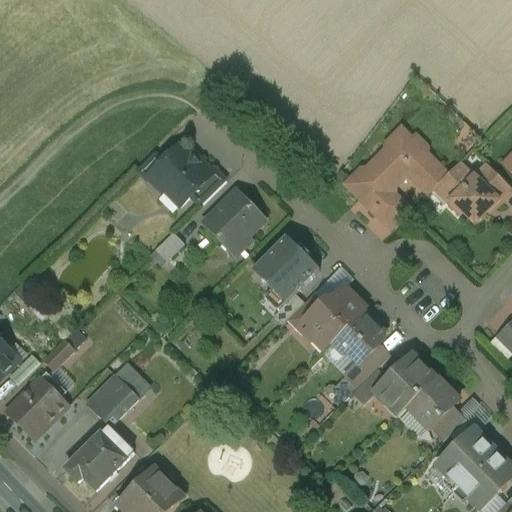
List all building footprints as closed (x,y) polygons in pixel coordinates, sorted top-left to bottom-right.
[(387,155),(369,173),(362,173),(347,188),(360,201),(364,197),(369,203),(368,204),(368,209),(393,234),(412,215),(395,198),(395,189),(404,180),(412,180),(418,187),(428,187),(432,191),(428,196),(429,198),(439,188),(448,178),(424,154),(416,154),(416,146),(402,132),(387,147),(387,155)] [(162,166),(149,179),(150,180),(181,211),(191,200),(213,179),(212,178),(182,147),(162,166)] [(154,157),(137,174),(146,183),(150,180),(149,179),(162,166),(154,157)] [(511,192),(487,167),(475,179),(500,204),(501,203),(500,203),(510,193),(511,193),(511,192)] [(472,182),(459,168),(448,178),(439,188),(453,201),(448,207),(461,220),(464,217),(475,228),(500,204),(475,179),(472,182)] [(213,179),(191,200),(201,210),(227,185),(216,174),(212,178),(213,179)] [(237,196),(225,208),(224,207),(214,217),(215,218),(204,228),(232,256),(247,241),(248,241),(265,224),(237,196)] [(116,203),(103,216),(114,227),(127,215),(116,203)] [(174,237),(157,254),(168,265),(185,248),(174,237)] [(299,254),(287,241),(253,275),(286,308),(320,274),(308,262),(310,260),(302,251),(299,254)] [(345,291),(332,304),(326,303),(322,307),(305,324),(311,330),(306,336),(314,345),(321,345),(323,343),(331,350),(335,347),(363,318),(368,314),(345,291)] [(313,299),(296,316),(305,324),(322,307),(313,299)] [(383,338),(363,318),(335,347),(345,357),(352,358),(360,366),(361,367),(379,351),(383,347),(383,338)] [(511,328),(500,340),(511,351),(511,328)] [(65,344),(44,366),(54,376),(76,354),(65,344)] [(21,365),(0,345),(0,377),(2,375),(6,380),(21,365)] [(379,351),(361,367),(360,366),(347,379),(359,391),(378,373),(389,361),(379,351)] [(388,383),(374,396),(376,398),(399,421),(409,411),(437,383),(413,358),(388,383)] [(33,360),(11,381),(19,388),(40,368),(33,360)] [(359,391),(352,398),(364,410),(376,398),(374,396),(388,383),(378,373),(359,391)] [(66,397),(47,378),(41,384),(60,403),(66,397)] [(115,380),(87,408),(110,431),(138,402),(115,380)] [(437,383),(409,411),(431,434),(432,432),(452,413),(459,406),(437,383)] [(41,384),(8,417),(35,444),(68,410),(60,403),(41,384)] [(452,413),(432,432),(444,445),(450,440),(464,426),(465,425),(452,413)] [(464,426),(450,440),(459,448),(473,434),(464,426)] [(483,511),(511,484),(511,472),(474,433),(459,448),(437,469),(479,511),(483,511)] [(101,438),(67,474),(79,487),(84,482),(97,495),(108,484),(109,484),(117,476),(116,475),(127,464),(101,438)] [(150,476),(118,508),(122,511),(175,511),(180,507),(173,499),(177,495),(162,479),(157,484),(150,476)]
